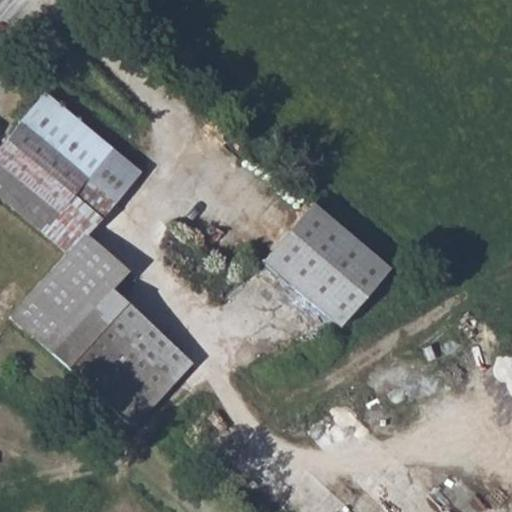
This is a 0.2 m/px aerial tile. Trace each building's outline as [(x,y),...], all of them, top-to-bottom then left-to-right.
[(44,94),(10,139),(104,216),(139,174),(44,94)] [(96,229),(105,236),(117,224),(104,216),(10,139),(0,151),(0,183),(73,246),(77,249),(96,229)] [(394,267),(318,202),(267,261),(345,325),(394,267)] [(47,331),(119,248),(105,236),(96,229),(77,249),(73,246),(20,308),(47,331)] [(47,331),(145,414),(187,369),(103,298),(133,260),(119,248),(47,331)]
